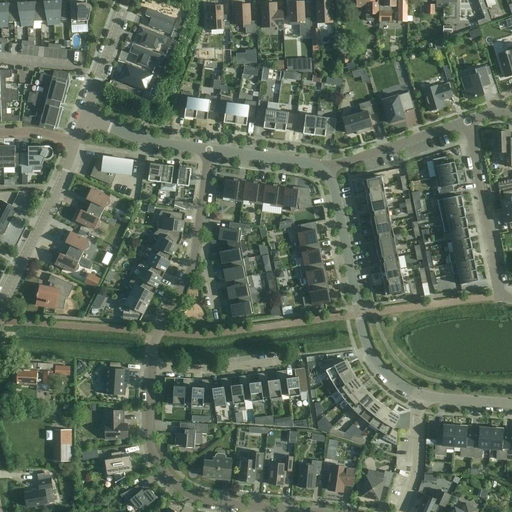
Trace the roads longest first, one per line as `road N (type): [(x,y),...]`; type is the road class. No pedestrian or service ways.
road 1 (residential): [(419,394),(388,376),(369,350),(324,169)]
road 2 (residential): [(292,511),(201,500),(174,485),(149,442),(152,365)]
road 3 (residential): [(466,120),(499,294),(511,299)]
road 4 (tertiary): [(0,305),(74,146)]
road 5 (residential): [(152,365),(210,368),(303,356)]
road 6 (residential): [(324,169),(466,120)]
road 7 (residential): [(152,365),(196,242)]
road 8 (residential): [(209,149),(85,119)]
road 9 (tertiary): [(85,119),(125,0)]
